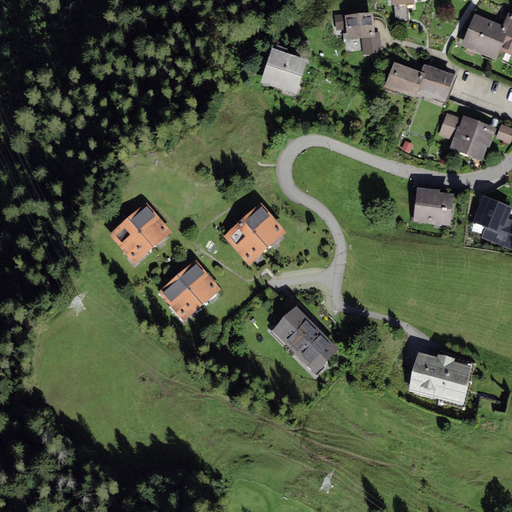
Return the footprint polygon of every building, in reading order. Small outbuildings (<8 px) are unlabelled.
[(391,0),(392,5),(394,5),(396,23),(408,22),(406,3),(414,2),(414,0),(391,0)] [(372,11),(334,15),(336,31),(346,29),(347,39),(362,38),(363,54),(378,53),(381,47),(379,32),(374,33),(372,11)] [(511,13),(508,12),(502,25),(509,28),(499,51),(511,56),(511,13)] [(502,25),(475,14),(461,46),(496,60),(499,51),(509,28),(502,25)] [(308,59),(272,47),(260,82),(296,94),(308,59)] [(421,71),(393,61),(384,86),(416,98),(418,91),(425,73),(421,71)] [(424,63),(421,71),(425,73),(418,91),(445,101),(455,75),(424,63)] [(462,119),(447,113),(438,135),(452,141),(449,148),(482,161),(487,147),(489,148),(496,129),(463,116),(462,119)] [(511,138),(511,127),(501,124),(496,139),(510,144),(511,138)] [(413,145),(405,141),(401,149),(409,153),(413,145)] [(440,189),(416,186),(412,221),(450,225),(453,193),(439,192),(440,189)] [(511,207),(483,196),(473,221),(486,226),(481,237),(511,250),(511,221),(511,220),(511,219),(508,218),(511,207)] [(172,232),(146,203),(109,235),(134,264),(172,232)] [(287,232),(261,203),(223,236),(249,266),(287,232)] [(222,289),(196,260),(158,293),(184,322),(222,289)] [(296,306),(272,331),(315,373),(339,348),(296,306)] [(409,391),(462,405),(472,365),(453,361),(454,358),(437,354),(436,357),(419,352),(409,391)]
